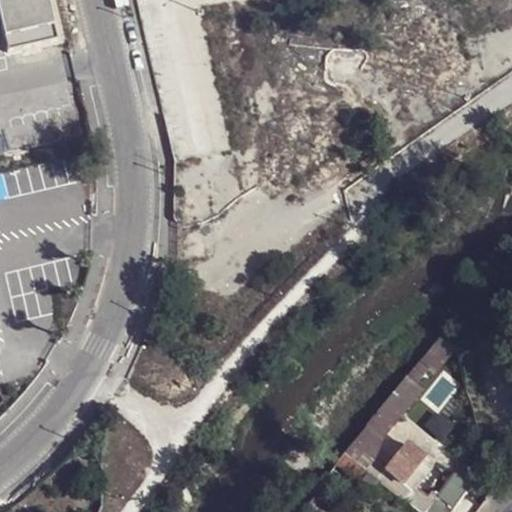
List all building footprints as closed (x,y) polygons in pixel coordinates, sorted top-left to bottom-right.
[(52,33),(44,0),(0,0),(0,33),(3,46),(52,33)] [(56,48),(52,33),(3,46),(7,60),(56,48)] [(7,315),(0,316),(0,388),(22,383),(7,315)] [(382,405),(398,417),(400,419),(422,392),(415,386),(426,372),(432,377),(455,350),(454,346),(447,328),(413,368),(382,405)] [(382,405),(341,453),(363,470),(375,455),(380,441),(398,417),(382,405)] [(389,466),(384,472),(402,484),(423,457),(405,444),(389,466)] [(334,463),(372,492),(379,483),(377,482),(363,470),(341,453),(334,463)] [(375,455),(363,470),(377,482),(384,472),(389,466),(375,455)] [(423,457),(402,484),(394,494),(404,501),(432,465),(423,457)] [(384,472),(377,482),(379,483),(394,494),(402,484),(384,472)] [(435,498),(451,509),(469,485),(453,474),(437,495),(435,498)] [(320,482),(312,494),(322,502),(330,491),(320,482)] [(418,511),(449,511),(451,509),(435,498),(437,495),(431,491),(427,497),(416,489),(406,503),(418,511)]
